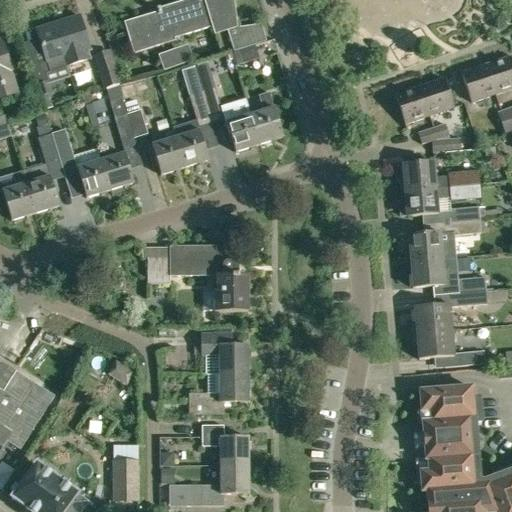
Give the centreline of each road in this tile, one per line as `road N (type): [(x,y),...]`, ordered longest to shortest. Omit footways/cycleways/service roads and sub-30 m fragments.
road 1 (residential): [(344,511),(344,448),(362,329),(360,274),(332,165)]
road 2 (residential): [(0,266),(332,165)]
road 3 (residential): [(153,508),(146,348),(25,293),(0,266)]
road 4 (residential): [(332,165),(282,0)]
